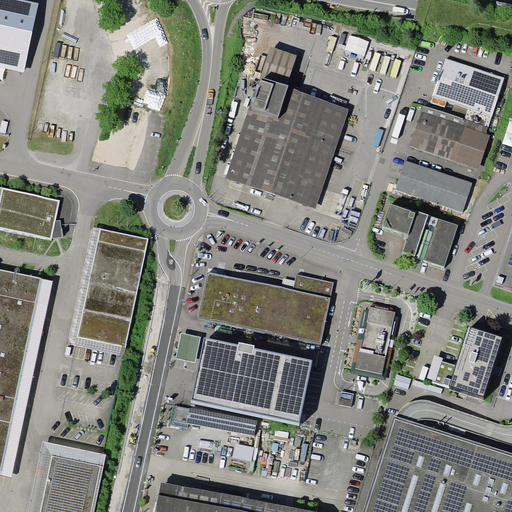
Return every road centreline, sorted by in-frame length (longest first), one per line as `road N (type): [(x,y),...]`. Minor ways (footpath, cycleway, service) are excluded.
road 1 (unclassified): [(201,212),(511,315)]
road 2 (secondary): [(169,279),(121,511)]
road 3 (unknown): [(133,459),(310,500),(328,490),(336,463)]
road 4 (secondary): [(195,190),(225,0)]
road 5 (secondary): [(197,0),(205,80),(170,183)]
road 6 (unclassified): [(153,198),(0,163)]
road 7 (trunk): [(372,0),(511,27)]
